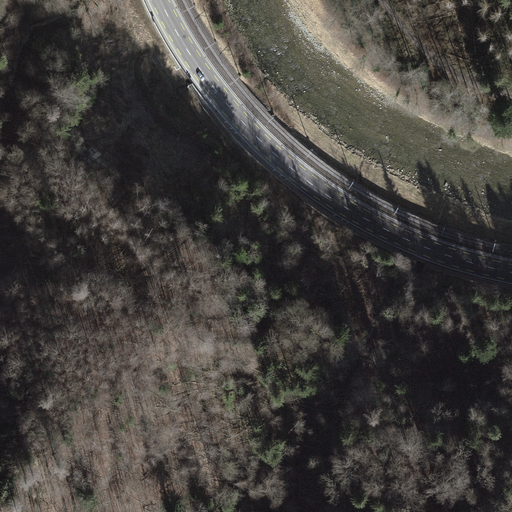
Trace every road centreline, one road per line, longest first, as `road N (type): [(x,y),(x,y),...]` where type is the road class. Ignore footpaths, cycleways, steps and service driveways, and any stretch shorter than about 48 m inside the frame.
road 1 (primary): [(511,272),(426,248),(309,182),(228,106),(160,0)]
road 2 (track): [(382,0),(455,76),(511,99)]
